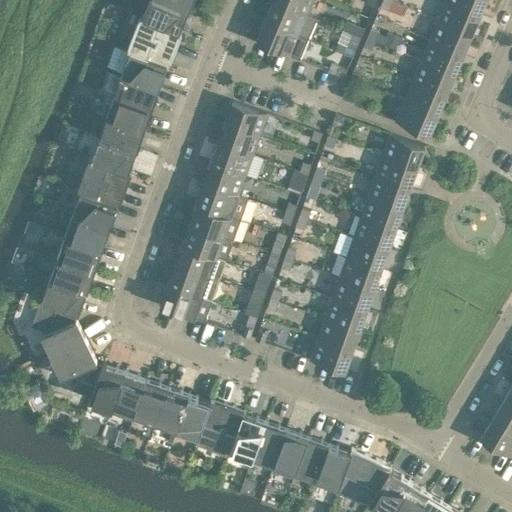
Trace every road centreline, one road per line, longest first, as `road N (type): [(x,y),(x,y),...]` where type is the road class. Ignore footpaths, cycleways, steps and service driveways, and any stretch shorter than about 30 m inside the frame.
road 1 (residential): [(438,441),(116,324),(207,57),(235,0)]
road 2 (residential): [(438,441),(511,321)]
